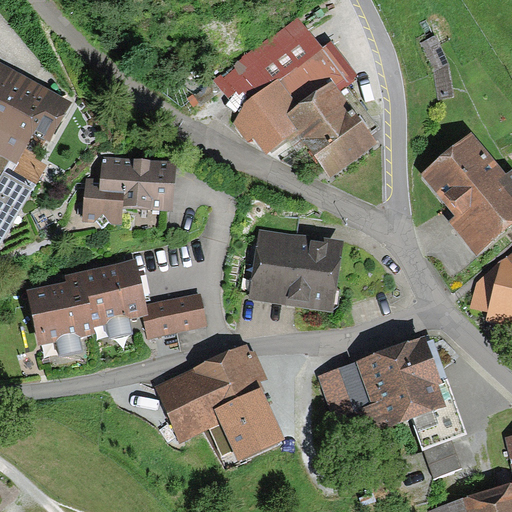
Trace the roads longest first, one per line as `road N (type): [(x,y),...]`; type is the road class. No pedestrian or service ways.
road 1 (residential): [(0,388),(67,384),(231,351),(337,343),(412,322),(442,302)]
road 2 (residential): [(399,227),(223,150),(87,52),(38,0)]
road 3 (residential): [(399,227),(395,97),(362,0)]
